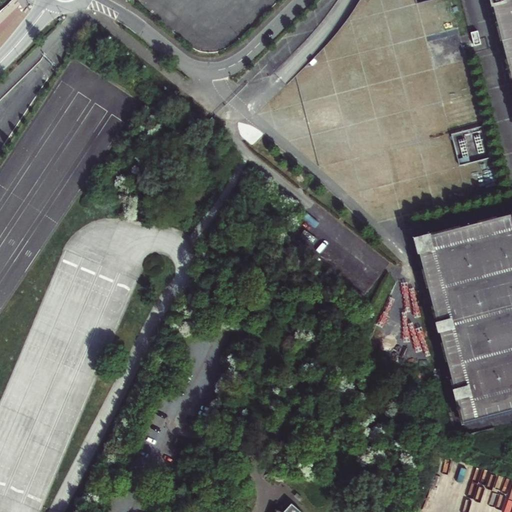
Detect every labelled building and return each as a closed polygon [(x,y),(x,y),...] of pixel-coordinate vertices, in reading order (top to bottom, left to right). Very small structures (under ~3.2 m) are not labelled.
[(511,0),(490,0),(511,83),(511,215),(416,241),(420,258),(464,423),(511,410),(511,0)] [(216,122),(212,118),(206,124),(211,128),(216,122)] [(223,425),(219,435),(232,440),(236,430),(223,425)] [(270,459),(273,471),(303,463),(300,452),(270,459)] [(395,511),(396,510),(386,509),(376,503),(370,511),(395,511)]
